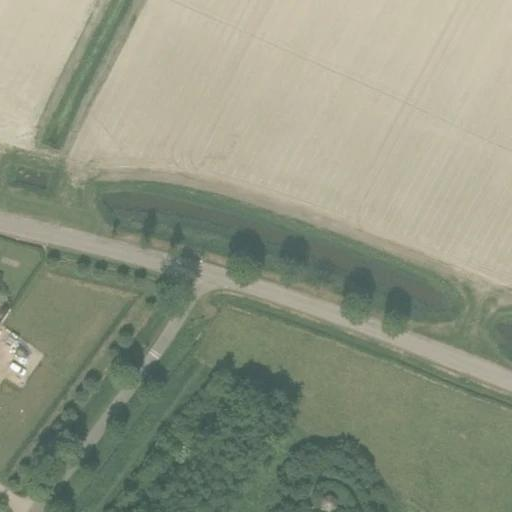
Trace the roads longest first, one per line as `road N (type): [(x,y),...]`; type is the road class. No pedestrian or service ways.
road 1 (tertiary): [(511,386),(209,275)]
road 2 (unclassified): [(33,511),(209,275)]
road 3 (tertiary): [(209,275),(0,223)]
